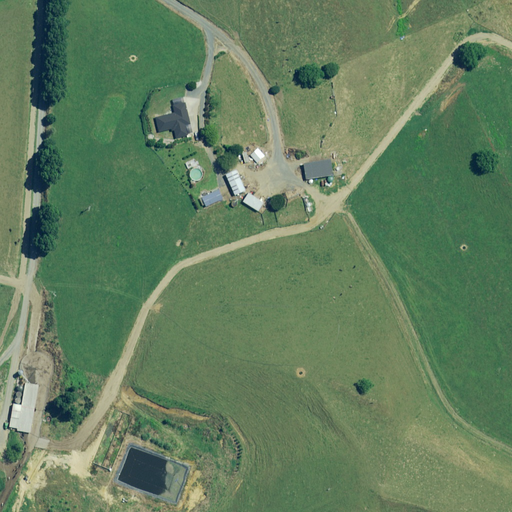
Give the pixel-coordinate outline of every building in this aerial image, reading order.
[(174,132),(175,138),(188,135),(188,133),(193,132),(185,98),(172,102),(174,113),(155,117),(159,133),(170,130),(171,132),(174,132)] [(258,148),(251,155),(258,163),(266,156),(258,148)] [(194,159),(185,163),(188,170),(197,166),(194,159)] [(331,159),(304,164),(306,180),(334,176),(331,159)] [(237,169),(225,174),(235,196),(246,190),(237,169)] [(219,189),(199,198),(204,208),(224,199),(219,189)] [(265,203),(249,193),(243,202),(259,211),(265,203)] [(31,433),(39,385),(26,382),(22,405),(13,403),(9,427),(17,429),(17,431),(31,433)]
